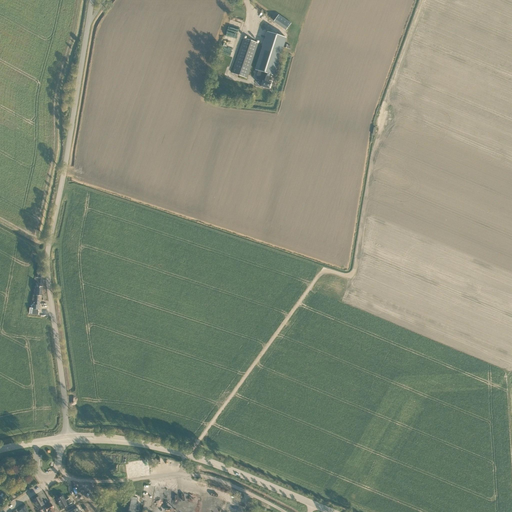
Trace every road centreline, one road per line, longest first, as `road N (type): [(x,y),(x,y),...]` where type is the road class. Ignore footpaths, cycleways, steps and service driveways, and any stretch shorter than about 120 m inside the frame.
road 1 (tertiary): [(64,439),(46,259),(88,21)]
road 2 (unclassified): [(187,455),(323,270),(350,276)]
road 3 (tertiary): [(314,505),(187,455)]
road 4 (tertiary): [(187,455),(118,439),(64,439)]
